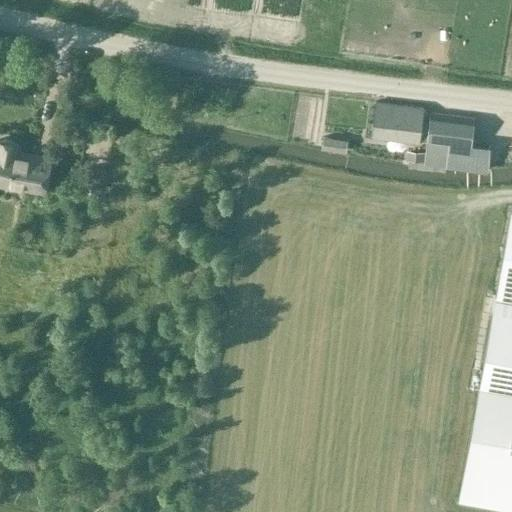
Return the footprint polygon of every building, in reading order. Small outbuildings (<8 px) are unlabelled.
[(377,100),(377,101),(372,135),(419,141),(423,106),(377,100)] [(427,139),(425,154),(406,152),(405,161),(424,163),(424,165),(446,168),(447,166),(488,171),(491,144),(471,141),(474,117),(431,111),(427,139)] [(0,182),(45,191),(51,157),(19,150),(20,143),(16,142),(13,140),(10,139),(6,139),(3,140),(0,139),(0,182)] [(102,172),(85,170),(82,194),(99,196),(102,172)] [(511,208),(504,255),(497,295),(480,384),(459,501),(511,510),(511,208)]
